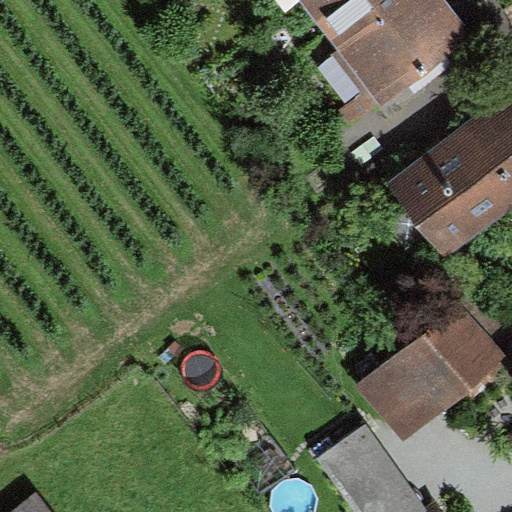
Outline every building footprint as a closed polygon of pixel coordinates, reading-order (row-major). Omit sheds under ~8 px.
[(298,0),(373,97),(464,28),(442,0),(298,0)] [(390,181),(447,255),(511,205),(511,97),(508,91),(464,124),(390,181)] [(358,384),(408,442),(511,354),(461,296),(358,384)] [(371,425),(320,461),(356,511),(431,511),(432,511),(371,425)] [(0,511),(68,511),(44,479),(0,511)]
